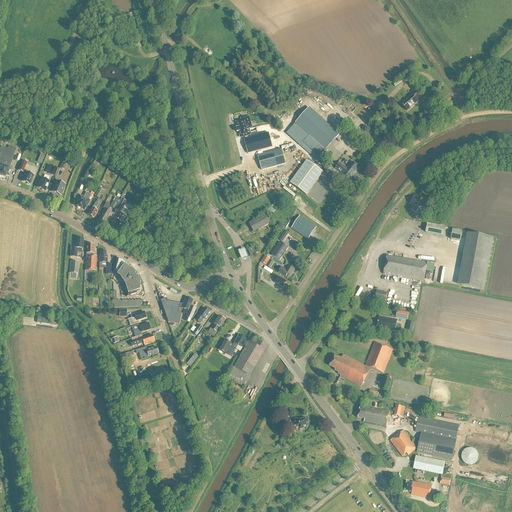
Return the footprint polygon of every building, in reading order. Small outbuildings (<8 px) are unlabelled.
[(418,102),(416,100),(420,97),(414,91),(411,94),(412,95),(401,104),(407,111),(407,110),(410,107),(411,108),(414,105),(414,104),(417,101),(418,102)] [(296,123),(310,136),(325,150),(339,135),(309,109),(296,123)] [(250,135),(248,126),(250,126),(248,118),(242,119),(242,121),(237,123),(238,128),(237,128),(238,132),(239,132),(241,138),(245,137),(247,136),(250,135)] [(269,133),(248,139),(246,139),(244,140),(248,154),(272,148),(269,133)] [(320,157),(325,150),(310,136),(305,142),(304,144),(301,147),(316,161),(320,157)] [(9,169),(9,168),(15,152),(16,149),(9,146),(7,149),(2,147),(0,151),(0,174),(5,177),(7,173),(8,173),(9,169)] [(286,164),(282,150),(258,156),(262,171),(286,164)] [(306,195),(323,172),(307,160),(290,183),(306,195)] [(34,176),(37,169),(26,164),(26,163),(22,161),(18,171),(22,173),(23,172),(25,173),(25,174),(21,182),(26,184),(26,185),(28,185),(29,185),(33,176),(34,176)] [(349,181),(359,168),(352,162),(346,170),(339,164),(335,169),(343,175),(342,175),(349,181)] [(52,167),(49,174),(54,177),(58,169),(52,167)] [(45,192),(49,182),(47,181),(48,178),(44,176),(43,179),(41,178),(37,188),(45,192)] [(57,182),(52,192),(60,196),(65,185),(57,182)] [(257,188),(252,189),(253,196),(263,194),(262,187),(256,187),(257,188)] [(99,188),(95,196),(98,198),(101,193),(103,194),(104,191),(103,190),(99,188)] [(87,201),(90,196),(91,197),(93,194),(90,193),(89,195),(85,193),(82,198),(81,197),(80,199),(79,198),(78,201),(77,203),(77,204),(77,203),(78,204),(76,207),(77,208),(77,209),(78,210),(79,210),(79,209),(80,210),(80,209),(84,211),(89,202),(87,201)] [(429,202),(421,198),(420,200),(414,197),(412,201),(411,201),(410,203),(410,204),(413,206),(410,210),(416,213),(417,213),(416,213),(419,208),(421,207),(425,209),(428,202),(429,202)] [(91,209),(91,208),(87,215),(93,218),(97,212),(95,211),(97,208),(97,209),(101,202),(97,200),(95,203),(91,209)] [(107,217),(107,216),(109,213),(108,212),(110,209),(109,206),(109,205),(106,203),(103,209),(101,213),(102,214),(98,221),(103,224),(107,217)] [(272,216),(278,210),(272,205),(267,212),(272,216)] [(118,222),(122,215),(118,213),(114,220),(109,228),(114,231),(117,227),(118,227),(120,223),(118,222)] [(253,233),(271,223),(266,214),(248,224),(253,233)] [(317,228),(300,216),(291,229),(308,240),(317,228)] [(427,224),(425,234),(444,237),(445,228),(427,224)] [(462,232),(452,230),(451,240),(460,242),(462,232)] [(289,235),(285,232),(279,240),(283,243),(289,235)] [(483,290),(493,238),(477,235),(477,234),(472,233),(472,234),(470,234),(460,286),(483,290)] [(83,249),(83,244),(82,244),(83,239),(76,239),(76,243),(75,248),(71,248),(70,257),(76,257),(77,253),(81,253),(81,249),(83,249)] [(279,261),(288,248),(280,242),(271,255),(279,261)] [(96,271),(97,256),(93,256),(93,254),(94,245),(87,245),(87,253),(86,256),(85,256),(85,280),(92,280),(92,271),(96,271)] [(258,253),(255,246),(249,249),(249,251),(251,256),(255,254),(258,253)] [(242,250),(239,252),(243,261),(246,260),(249,259),(245,249),(242,250)] [(266,266),(270,259),(265,256),(261,262),(266,266)] [(424,282),(427,264),(387,256),(383,275),(424,282)] [(127,267),(128,265),(126,264),(125,262),(123,261),(121,261),(118,260),(118,261),(114,274),(115,273),(120,276),(119,277),(119,278),(120,277),(123,282),(122,282),(123,283),(126,282),(127,282),(127,283),(124,285),(125,285),(127,291),(126,291),(127,291),(128,297),(127,297),(127,298),(141,297),(141,294),(143,294),(142,286),(139,287),(139,284),(141,283),(137,276),(136,277),(134,275),(136,274),(131,268),(129,269),(127,267)] [(78,274),(79,262),(70,261),(69,273),(78,274)] [(286,270),(282,268),(278,274),(286,278),(287,276),(290,277),(294,270),(287,266),(285,269),(286,270)] [(283,288),(286,282),(274,275),(272,278),(275,280),(274,283),(283,288)] [(375,299),(386,301),(387,294),(376,292),(375,299)] [(165,299),(160,300),(166,316),(167,320),(168,322),(179,325),(179,323),(179,320),(182,309),(184,310),(183,314),(186,315),(186,317),(185,317),(191,319),(196,308),(190,306),(191,304),(190,304),(192,300),(186,297),(184,301),(183,301),(182,305),(179,304),(166,302),(165,299)] [(200,324),(203,318),(204,319),(209,312),(204,308),(202,311),(201,311),(195,320),(200,324)] [(396,318),(407,320),(409,313),(397,311),(396,318)] [(146,318),(144,312),(134,315),(134,314),(130,316),(131,318),(128,319),(130,326),(139,323),(138,321),(146,318)] [(220,329),(225,320),(218,316),(213,324),(214,325),(211,329),(207,333),(213,337),(217,332),(216,332),(218,328),(220,329)] [(395,332),(397,320),(379,316),(377,325),(379,325),(378,329),(395,332)] [(57,319),(52,319),(38,317),(37,323),(51,325),(56,326),(57,319)] [(141,333),(150,330),(148,323),(139,326),(138,325),(132,327),(135,337),(141,335),(142,335),(141,333)] [(198,325),(194,330),(192,333),(197,336),(203,328),(198,325)] [(154,342),(152,335),(142,338),(141,335),(135,337),(131,339),(132,342),(130,343),(131,347),(143,343),(144,345),(154,342)] [(241,348),(246,339),(239,335),(234,343),(233,345),(231,344),(231,343),(224,339),(218,350),(225,354),(226,353),(231,356),(238,345),(241,348)] [(249,342),(227,379),(243,388),(267,346),(260,342),(260,341),(256,339),(253,344),(249,342)] [(385,369),(392,350),(374,343),(365,367),(384,374),(386,370),(385,369)] [(148,357),(158,354),(156,347),(146,351),(145,348),(135,351),(137,356),(141,355),(142,357),(147,355),(148,357)] [(401,349),(399,357),(418,360),(419,352),(401,349)] [(361,388),(370,370),(344,355),(341,360),(335,357),(330,366),(336,370),(335,371),(339,373),(338,375),(341,376),(340,377),(361,388)] [(396,406),(393,416),(403,418),(405,408),(396,406)] [(387,427),(390,413),(373,409),(373,410),(367,409),(367,410),(360,409),(357,418),(365,420),(364,422),(387,427)] [(306,423),(308,422),(308,419),(306,420),(305,418),(296,420),(296,422),(290,423),(291,431),(296,430),(296,429),(299,428),(300,429),(303,428),(303,427),(307,427),(306,423)] [(418,418),(415,433),(456,441),(459,426),(418,418)] [(408,456),(417,449),(403,431),(390,441),(402,457),(406,453),(408,456)] [(417,452),(452,460),(456,442),(421,434),(417,452)] [(475,450),(473,450),(472,449),(471,449),(469,449),(468,449),(466,450),(465,450),(464,451),(463,452),(462,453),(462,455),(461,456),(461,458),(461,459),(462,460),(462,462),(463,463),(464,464),(465,465),(467,465),(468,466),(470,466),(471,466),(472,466),(474,465),(475,464),(476,463),(477,462),(478,461),(478,459),(478,458),(478,457),(478,455),(477,454),(477,453),(476,451),(475,450)] [(442,475),(445,462),(416,456),(413,469),(442,475)] [(441,479),(440,484),(450,486),(451,479),(441,477),(441,479)] [(412,484),(406,483),(405,491),(412,492),(411,495),(429,499),(432,486),(417,483),(417,484),(413,483),(412,484)]
